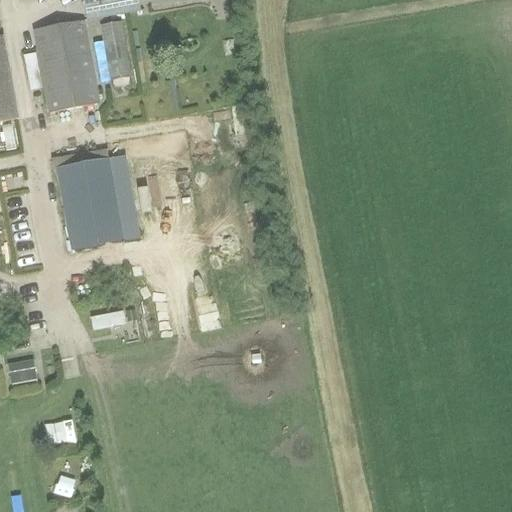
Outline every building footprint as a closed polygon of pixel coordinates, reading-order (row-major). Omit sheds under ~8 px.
[(48,114),(100,105),(85,22),(33,31),(48,114)] [(101,84),(131,79),(122,23),(99,27),(103,49),(95,51),(101,84)] [(0,123),(18,120),(2,37),(0,37),(0,123)] [(56,155),(57,169),(112,164),(111,149),(56,155)] [(128,310),(94,314),(96,328),(129,324),(128,310)] [(36,381),(35,370),(9,375),(11,386),(36,381)]
